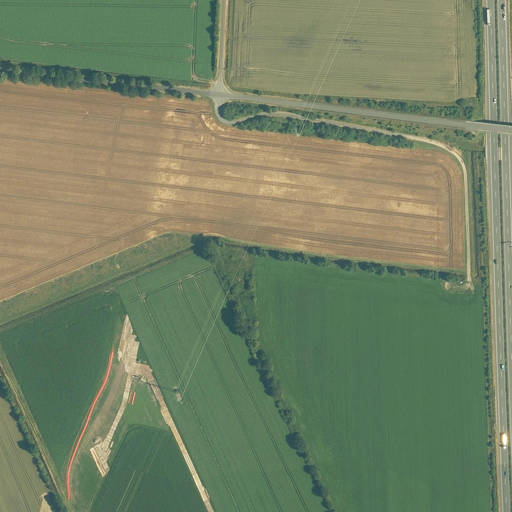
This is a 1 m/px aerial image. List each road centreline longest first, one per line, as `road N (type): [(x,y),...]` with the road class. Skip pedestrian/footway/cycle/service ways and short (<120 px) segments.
road 1 (motorway): [(490,0),(507,511)]
road 2 (motorway): [(511,342),(501,0)]
road 3 (residential): [(218,95),(466,124)]
road 4 (residential): [(0,69),(218,95)]
road 5 (track): [(407,135),(443,143),(463,162),(469,269)]
